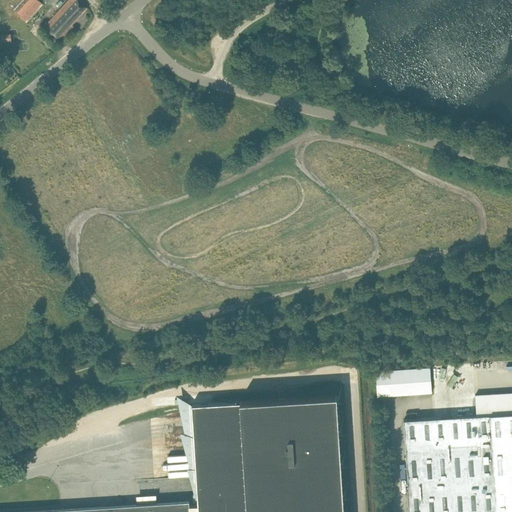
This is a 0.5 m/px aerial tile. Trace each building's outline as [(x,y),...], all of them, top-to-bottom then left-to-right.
[(38,0),(25,0),(14,12),(24,21),(42,3),(38,0)] [(72,24),(87,7),(78,0),(68,0),(58,11),(72,24)] [(44,27),(60,42),(74,26),(72,24),(58,11),(44,27)] [(433,364),(433,378),(446,377),(445,363),(433,364)] [(430,368),(376,371),(377,395),(431,392),(430,368)] [(479,414),(403,419),(409,511),(511,511),(511,392),(478,394),(479,414)] [(343,511),(336,395),(240,400),(240,401),(192,404),(177,395),(185,433),(181,432),(184,446),(188,462),(190,468),(187,468),(198,504),(189,505),(189,511),(343,511)] [(189,511),(189,505),(189,500),(0,511),(189,511)]
